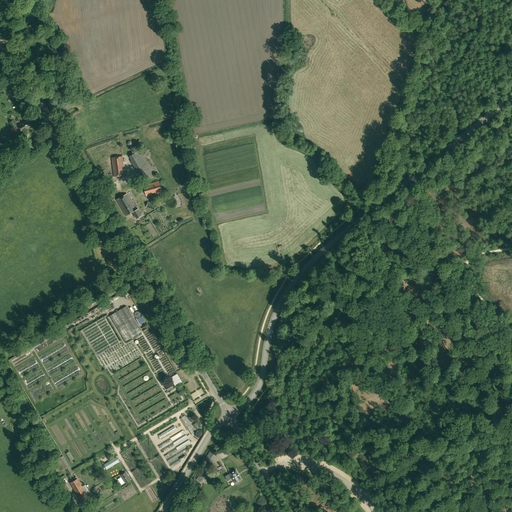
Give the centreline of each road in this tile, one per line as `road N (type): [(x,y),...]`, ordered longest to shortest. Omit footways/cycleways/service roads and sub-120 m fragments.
road 1 (tertiary): [(229,416),(256,391),(272,321),(306,267),(511,97)]
road 2 (unclassified): [(229,416),(60,132)]
road 3 (unclassified): [(60,132),(0,28)]
